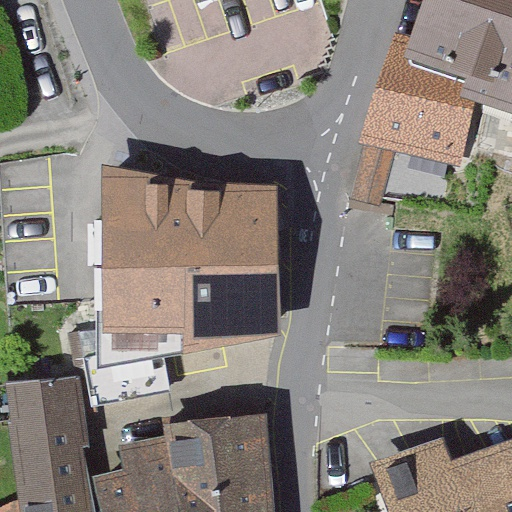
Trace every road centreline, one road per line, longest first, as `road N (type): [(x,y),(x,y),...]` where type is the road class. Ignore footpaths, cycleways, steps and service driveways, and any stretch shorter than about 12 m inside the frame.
road 1 (residential): [(299,511),(324,153)]
road 2 (residential): [(324,153),(219,156),(163,124),(105,45),(92,0)]
road 3 (residential): [(402,0),(324,153)]
